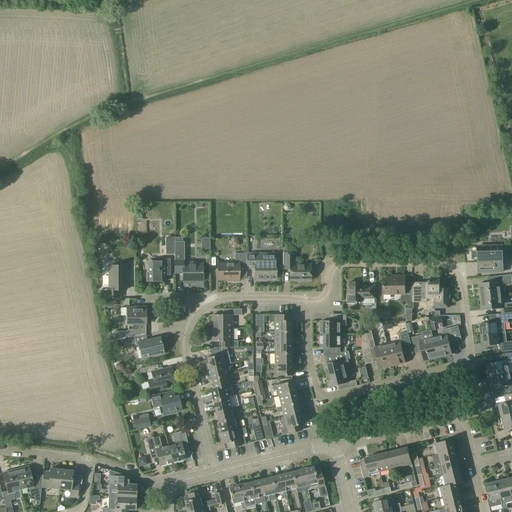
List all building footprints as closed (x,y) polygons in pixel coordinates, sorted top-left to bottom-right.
[(182,241),(174,241),(174,246),(174,252),(174,274),(183,274),(183,281),(190,281),(190,282),(194,282),(194,281),(202,281),(202,264),(195,264),(195,262),(184,262),(184,241),(182,241)] [(479,273),(503,272),(502,246),(479,247),(479,273)] [(289,270),(289,280),(310,280),(310,264),(295,264),(294,252),(282,252),(283,270),(289,270)] [(234,263),(217,263),(217,279),(231,279),(231,281),(239,281),(239,279),(246,279),(246,253),(234,253),(234,263)] [(276,263),(275,263),(275,254),(261,254),(261,253),(246,253),(246,269),(255,269),(255,281),(264,281),(264,279),(276,279),(276,263)] [(165,261),(165,275),(172,275),(172,259),(159,258),(159,261),(165,261)] [(165,281),(165,275),(165,261),(159,261),(151,261),(148,264),(148,273),(146,275),(146,279),(148,281),(165,281)] [(120,298),(120,290),(126,290),(126,266),(108,266),(109,289),(104,289),(104,298),(120,298)] [(412,301),(412,287),(405,287),(405,275),(397,275),(397,277),(384,277),(384,294),(401,294),(401,301),(412,301)] [(481,298),(501,296),(500,289),(502,289),(502,286),(511,284),(511,278),(511,275),(487,277),(488,283),(480,284),(481,298)] [(412,287),(412,301),(412,302),(425,302),(428,300),(428,298),(434,298),(434,309),(449,308),(449,289),(440,289),(440,278),(428,278),(428,282),(412,282),(412,287)] [(363,282),(350,282),(350,294),(347,294),(347,303),(357,303),(357,300),(363,300),(363,298),(375,298),(375,286),(367,286),(367,287),(363,287),(363,282)] [(489,315),(489,316),(511,313),(511,302),(503,303),(503,301),(501,301),(501,296),(481,298),(482,310),(501,308),(502,314),(489,315)] [(128,324),(146,324),(146,307),(126,307),(126,322),(128,324)] [(211,328),(232,328),(232,315),(241,315),(241,309),(222,309),(222,315),(211,315),(211,328)] [(389,309),(378,309),(378,318),(379,318),(379,319),(383,319),(383,317),(389,317),(389,309)] [(480,324),(481,336),(506,333),(505,323),(508,322),(508,319),(511,318),(511,313),(489,316),(490,323),(480,324)] [(291,314),(274,314),(274,332),(291,332),(291,327),(294,327),(294,320),(291,320),(291,314)] [(321,334),(340,334),(340,326),(346,326),(346,316),(342,314),(328,314),(328,321),(321,321),(321,334)] [(443,335),(433,337),(438,357),(452,354),(449,342),(462,338),(458,325),(441,330),(443,335)] [(232,328),(211,328),(211,341),(218,341),(219,347),(221,347),(225,347),(237,347),(237,341),(232,341),(232,328)] [(111,341),(116,340),(135,336),(134,329),(128,329),(126,331),(113,332),(113,335),(110,335),(111,341)] [(378,361),(380,368),(392,365),(387,344),(375,347),(371,331),(362,333),(362,341),(362,349),(362,350),(366,364),(378,361)] [(274,335),(274,343),(291,343),(291,332),(274,332),(269,332),(269,335),(274,335)] [(387,344),(392,365),(406,362),(403,351),(412,349),(408,332),(398,335),(400,341),(387,344)] [(506,333),(481,336),(482,347),(494,345),(494,353),(511,350),(511,341),(507,342),(506,333)] [(340,347),(340,334),(321,334),(321,347),(324,347),(325,355),(340,353),(341,347),(340,347)] [(438,357),(433,337),(423,339),(422,335),(412,338),(416,354),(422,352),(425,361),(438,357)] [(136,343),(135,336),(116,340),(118,347),(136,343)] [(138,343),(142,358),(154,355),(154,356),(164,354),(160,337),(138,343)] [(274,343),(274,354),(291,353),(291,343),(274,343)] [(229,364),(225,347),(221,347),(222,353),(206,357),(207,362),(205,363),(206,369),(225,365),(229,364)] [(350,370),(347,359),(350,359),(349,351),(340,353),(325,355),(330,355),(332,362),(323,365),(325,370),(327,376),(345,371),(350,370)] [(489,378),(510,373),(508,366),(511,364),(511,352),(506,353),(492,357),(494,363),(485,365),(489,378)] [(274,354),(275,364),(291,364),(291,353),(274,354)] [(167,389),(165,384),(174,381),(171,367),(163,369),(162,367),(158,368),(157,364),(146,367),(147,373),(151,372),(154,383),(147,384),(149,393),(167,389)] [(275,364),(275,376),(291,375),(291,371),(294,370),(294,364),(291,364),(275,364)] [(212,379),(228,375),(225,365),(206,369),(206,370),(209,369),(212,379)] [(345,371),(327,376),(328,381),(329,386),(338,384),(339,390),(357,386),(356,380),(348,382),(345,371)] [(510,373),(489,378),(492,390),(500,388),(501,394),(511,391),(511,378),(511,379),(510,373)] [(227,387),(231,386),(228,375),(212,379),(214,389),(210,390),(214,389),(214,390),(226,386),(227,387)] [(253,389),(261,387),(260,380),(258,380),(258,381),(253,381),(253,386),(253,389)] [(295,392),(298,391),(296,385),(293,386),(292,381),(276,385),(272,386),(273,391),(277,390),(278,396),(295,392)] [(213,401),(229,397),(233,396),(231,386),(227,387),(226,386),(214,390),(214,389),(210,390),(213,401)] [(161,406),(163,415),(182,411),(178,396),(175,397),(173,390),(150,396),(153,408),(161,406)] [(295,392),(278,396),(281,407),(297,403),(295,393),(295,392)] [(500,406),(503,418),(511,416),(511,393),(509,394),(511,400),(506,401),(507,404),(500,406)] [(215,412),(232,407),(229,397),(213,401),(215,412)] [(282,412),(283,417),(300,413),(300,412),(297,403),(281,407),(276,408),(278,413),(282,412)] [(218,422),(238,417),(236,406),(232,407),(215,412),(218,422)] [(304,430),(301,420),(304,418),(302,412),(300,412),(300,413),(283,417),(280,418),(282,428),(280,429),(282,435),(304,430)] [(183,425),(190,423),(189,416),(181,417),(183,425)] [(511,428),(511,416),(503,418),(506,430),(511,428)] [(136,430),(151,426),(149,417),(134,421),(136,430)] [(218,433),(241,427),(238,417),(218,422),(220,432),(218,432),(218,433)] [(241,427),(218,433),(219,439),(222,438),(223,443),(225,443),(227,449),(245,444),(241,427)] [(168,446),(172,462),(185,459),(183,451),(189,450),(184,431),(172,434),(174,444),(168,446)] [(159,465),(172,462),(168,446),(162,447),(159,437),(147,440),(151,459),(157,457),(159,465)] [(432,439),(414,440),(415,448),(433,447),(432,439)] [(438,454),(455,450),(452,439),(436,443),(438,454)] [(397,450),(401,466),(412,464),(408,447),(397,450)] [(390,469),(401,466),(397,450),(386,453),(390,469)] [(432,456),(434,466),(457,460),(455,450),(438,454),(432,456)] [(380,472),(390,469),(386,453),(376,455),(380,472)] [(360,464),(364,478),(370,477),(369,474),(380,472),(376,455),(365,458),(366,463),(360,464)] [(434,466),(437,477),(444,475),(460,471),(457,460),(434,466)] [(22,468),(15,470),(20,490),(28,488),(31,497),(34,496),(36,505),(39,504),(41,487),(43,475),(36,475),(36,480),(32,481),(29,470),(30,470),(29,466),(22,468)] [(313,466),(302,469),(308,493),(307,490),(324,485),(320,469),(314,471),(313,466)] [(59,489),(61,470),(50,469),(49,472),(43,471),(43,475),(41,487),(47,488),(48,487),(48,488),(59,489)] [(304,494),(308,493),(302,469),(292,472),(296,488),(302,486),(304,494)] [(13,491),(20,490),(15,470),(9,472),(9,471),(2,473),(3,476),(4,476),(7,491),(2,492),(5,508),(6,508),(6,511),(13,511),(10,500),(14,499),(13,491)] [(61,470),(59,489),(70,490),(69,497),(77,498),(80,476),(72,475),(72,471),(61,470)] [(108,496),(136,497),(136,485),(128,485),(128,477),(109,470),(108,496)] [(451,485),(457,483),(463,482),(460,471),(444,475),(446,485),(451,484),(451,485)] [(285,490),(296,488),(292,472),(281,474),(285,490)] [(284,491),(285,490),(281,474),(271,477),(275,493),(281,491),(283,497),(286,496),(284,491)] [(264,496),(265,501),(268,500),(267,495),(275,493),(271,477),(260,479),(264,496)] [(249,482),(253,498),(255,504),(261,502),(265,501),(264,496),(260,479),(249,482)] [(500,498),(502,504),(503,509),(507,508),(506,504),(511,502),(511,499),(507,479),(496,481),(500,498)] [(489,499),(487,499),(489,507),(502,504),(500,498),(496,481),(486,484),(489,499)] [(239,485),(244,506),(247,505),(246,500),(253,498),(249,482),(239,485)] [(443,498),(459,494),(457,483),(451,485),(451,484),(446,485),(440,487),(443,498)] [(241,507),(244,506),(239,485),(229,487),(233,503),(239,502),(241,507)] [(317,500),(325,498),(324,490),(315,493),(317,500)] [(184,501),(186,511),(208,506),(225,502),(222,491),(213,493),(214,499),(201,502),(198,491),(187,494),(188,499),(184,501)] [(445,508),(462,504),(459,494),(443,498),(445,508)] [(108,508),(102,508),(101,511),(122,511),(122,509),(135,510),(136,497),(108,496),(108,508)] [(376,511),(382,511),(401,507),(400,503),(393,505),(391,497),(374,502),(376,511)] [(467,507),(475,506),(474,499),(466,500),(467,507)] [(310,504),(311,507),(312,511),(320,509),(318,502),(310,504)]
